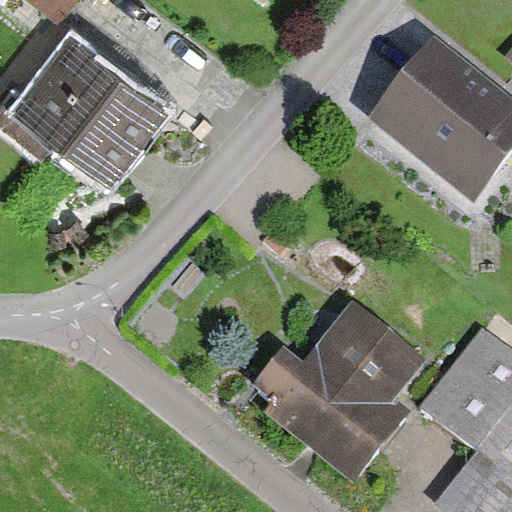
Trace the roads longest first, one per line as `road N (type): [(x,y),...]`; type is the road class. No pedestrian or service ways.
road 1 (residential): [(77,323),(377,0)]
road 2 (residential): [(77,323),(309,511)]
